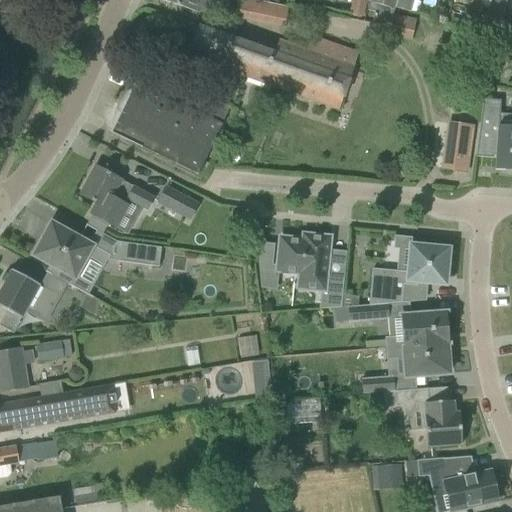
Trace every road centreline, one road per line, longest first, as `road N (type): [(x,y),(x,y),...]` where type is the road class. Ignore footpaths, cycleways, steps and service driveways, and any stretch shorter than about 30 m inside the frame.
road 1 (residential): [(213,181),(479,212)]
road 2 (residential): [(479,212),(481,341),(490,399),(511,454)]
road 3 (unclassified): [(1,202),(64,119),(116,0)]
